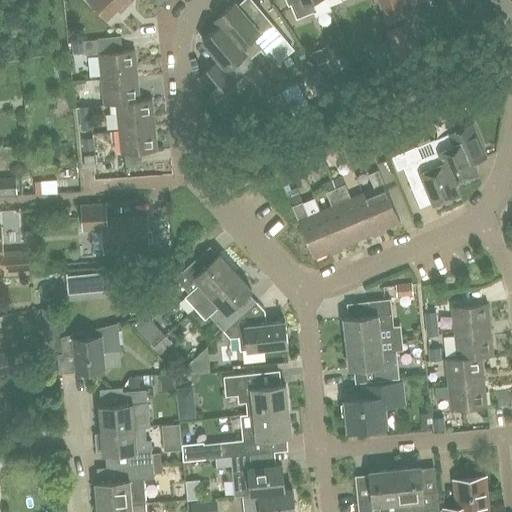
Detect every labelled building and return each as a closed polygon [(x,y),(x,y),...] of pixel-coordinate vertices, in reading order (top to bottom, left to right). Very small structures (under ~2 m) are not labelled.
[(121,0),(89,0),(107,17),(116,8),(120,12),(127,5),(121,0)] [(288,0),(296,19),(317,10),(312,0),(288,0)] [(379,0),(388,22),(409,13),(403,0),(379,0)] [(235,2),(216,18),(246,53),(246,52),(241,46),(251,37),(266,55),(285,38),(263,12),(251,21),(235,2)] [(219,59),(208,69),(199,76),(216,97),(244,73),(235,62),(246,53),(216,18),(221,24),(203,40),(219,59)] [(407,22),(387,31),(403,70),(423,61),(407,22)] [(82,41),(73,42),(74,53),(84,52),(82,41)] [(99,53),(102,78),(137,75),(135,49),(99,53)] [(137,75),(102,78),(104,104),(152,99),(152,98),(140,99),(137,75)] [(280,92),(271,98),(279,112),(288,106),(280,92)] [(155,124),(152,99),(104,104),(116,103),(119,128),(155,124)] [(390,102),(369,110),(378,132),(399,124),(390,102)] [(82,129),(94,128),(91,106),(79,107),(82,129)] [(370,118),(350,127),(356,141),(376,133),(370,118)] [(157,150),(155,124),(119,128),(122,154),(157,150)] [(435,139),(440,149),(458,193),(458,192),(454,181),(477,171),(473,162),(486,156),(472,124),(435,139)] [(83,138),(84,150),(95,149),(94,137),(83,138)] [(434,203),(458,193),(440,149),(421,157),(416,145),(392,155),(397,168),(403,166),(413,188),(425,183),(434,203)] [(85,169),(95,168),(94,154),(84,155),(85,169)] [(374,188),(363,193),(378,230),(400,221),(378,169),(368,173),(374,188)] [(18,177),(0,178),(0,194),(19,193),(18,177)] [(333,181),(357,239),(378,230),(363,193),(351,197),(345,183),(344,183),(342,177),(333,181)] [(336,248),(357,239),(333,181),(324,184),(326,191),(332,206),(320,210),(336,248)] [(314,257),(336,248),(320,210),(309,215),(300,195),(293,198),(295,204),(292,205),(314,257)] [(105,203),(82,205),(83,229),(103,227),(105,251),(149,249),(147,216),(106,218),(105,203)] [(30,251),(3,253),(1,225),(0,225),(0,273),(4,273),(31,271),(30,251)] [(219,253),(218,254),(202,269),(193,261),(175,277),(189,293),(200,283),(210,294),(235,271),(219,253)] [(223,331),(224,330),(242,314),(234,305),(252,289),(235,271),(210,294),(220,305),(209,315),(223,331)] [(119,291),(118,272),(75,274),(76,294),(119,291)] [(412,283),(396,285),(397,296),(413,295),(412,283)] [(395,338),(394,325),(391,298),(367,301),(368,315),(344,317),(347,343),(381,339),(395,338)] [(230,338),(238,337),(239,351),(267,348),(282,346),(288,345),(285,320),(257,323),(257,318),(265,310),(256,301),(242,314),(224,330),(230,338)] [(452,306),(455,332),(490,328),(488,302),(452,306)] [(69,333),(69,310),(48,310),(49,334),(69,333)] [(438,311),(426,313),(428,336),(440,334),(438,311)] [(117,322),(92,329),(61,336),(63,353),(75,352),(77,371),(104,369),(102,353),(120,352),(117,322)] [(147,338),(154,345),(166,334),(159,328),(147,338)] [(445,358),(446,359),(493,353),(490,328),(455,332),(457,357),(445,358)] [(166,334),(154,345),(160,352),(172,341),(166,334)] [(374,366),(375,380),(399,378),(396,350),(382,352),(381,339),(347,343),(350,368),(374,366)] [(442,359),(441,349),(441,347),(429,348),(431,360),(442,359)] [(0,370),(13,367),(9,352),(0,354),(0,370)] [(493,354),(493,353),(446,359),(448,384),(484,380),(481,355),(493,354)] [(261,386),(260,372),(224,376),(226,396),(238,394),(239,402),(246,401),(248,414),(255,413),(288,409),(285,384),(261,386)] [(484,380),(448,384),(451,410),(487,406),(484,380)] [(363,385),(365,397),(345,399),(348,429),(387,425),(384,405),(404,403),(402,381),(363,385)] [(123,403),(101,405),(99,405),(101,429),(135,426),(145,426),(150,425),(149,411),(147,389),(124,391),(122,391),(123,403)] [(242,427),(243,439),(204,443),(206,458),(218,457),(257,453),(268,452),(267,437),(291,434),(288,409),(255,413),(256,425),(242,427)] [(422,429),(434,427),(433,418),(432,411),(420,412),(422,429)] [(433,418),(434,427),(435,431),(447,430),(445,417),(433,418)] [(103,453),(104,453),(127,451),(128,465),(118,466),(153,463),(151,440),(136,441),(135,426),(101,429),(102,433),(96,433),(97,449),(103,449),(103,453)] [(228,472),(232,472),(235,495),(293,489),(285,489),(282,465),(258,467),(257,453),(218,457),(218,463),(221,468),(224,471),(228,472)] [(154,477),(153,463),(118,466),(120,480),(96,482),(98,506),(146,502),(144,478),(154,477)] [(439,511),(437,490),(423,492),(420,465),(395,468),(399,511),(439,511)] [(399,511),(395,468),(369,471),(372,497),(358,499),(359,511),(399,511)] [(458,507),(445,509),(445,511),(487,511),(484,476),(455,479),(458,507)] [(295,511),(293,489),(235,495),(235,496),(243,495),(244,511),(295,511)] [(218,511),(217,500),(191,503),(192,511),(218,511)] [(147,511),(146,502),(98,506),(98,511),(147,511)]
